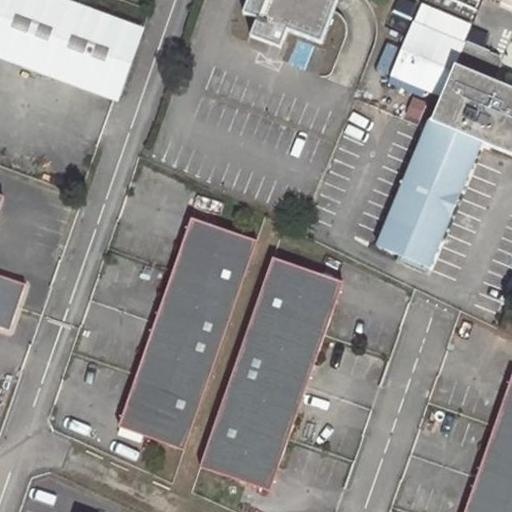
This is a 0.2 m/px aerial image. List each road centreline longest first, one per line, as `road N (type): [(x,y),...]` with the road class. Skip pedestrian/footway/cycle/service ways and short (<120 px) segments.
road 1 (unclassified): [(169,0),(0,489)]
road 2 (unknown): [(205,54),(332,103),(360,44),(350,0)]
road 3 (unclassified): [(423,332),(359,511)]
road 4 (unknown): [(205,54),(201,105),(212,138),(241,162),(286,181)]
road 5 (track): [(172,511),(17,437)]
